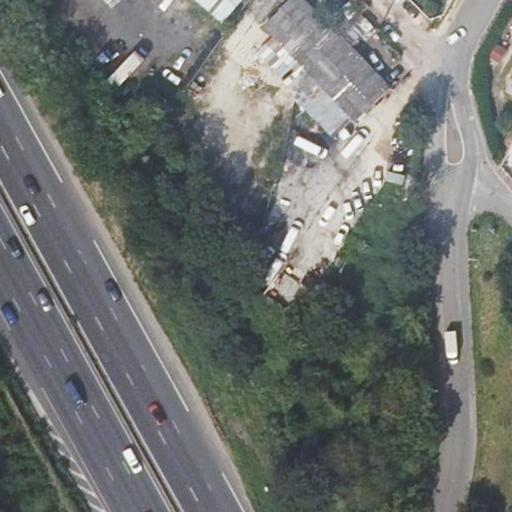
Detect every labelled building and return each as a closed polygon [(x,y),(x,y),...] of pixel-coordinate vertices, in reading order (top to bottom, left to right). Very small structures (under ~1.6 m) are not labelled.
[(242,0),(186,0),(224,27),(242,0)] [(305,71),(337,40),(301,1),(299,0),(271,0),(254,17),(305,71)] [(345,32),(314,0),(301,0),(301,1),(337,40),(345,32)] [(337,40),(358,62),(366,54),(345,32),(337,40)] [(386,92),(358,62),(337,40),(305,71),(354,124),(386,92)]
